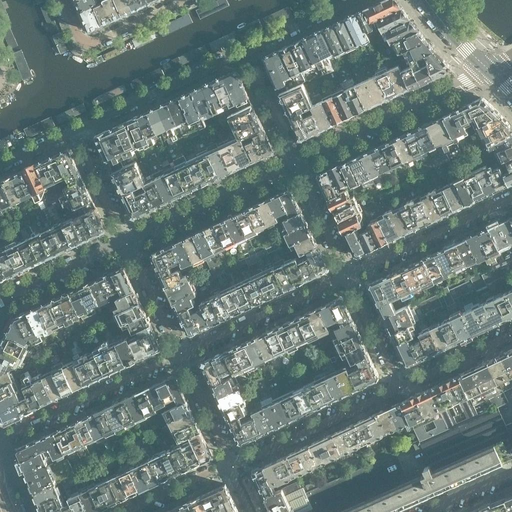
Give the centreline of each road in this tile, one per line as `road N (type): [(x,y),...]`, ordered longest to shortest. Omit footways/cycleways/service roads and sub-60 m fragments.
road 1 (residential): [(76,134),(358,0)]
road 2 (residential): [(489,70),(291,161)]
road 3 (residential): [(181,350),(0,439)]
road 4 (residential): [(230,465),(400,383)]
road 5 (residential): [(350,277),(181,350)]
road 6 (residential): [(291,161),(128,242)]
road 7 (residential): [(511,197),(350,277)]
road 8 (residential): [(184,0),(90,41),(64,0)]
road 9 (residential): [(128,242),(5,298)]
road 10 (residential): [(350,277),(291,161)]
road 11 (residential): [(181,350),(230,465)]
road 12 (residential): [(400,383),(511,333)]
road 13 (residential): [(128,242),(181,350)]
